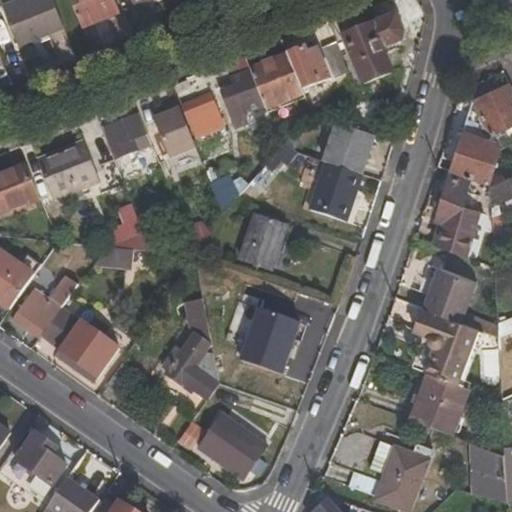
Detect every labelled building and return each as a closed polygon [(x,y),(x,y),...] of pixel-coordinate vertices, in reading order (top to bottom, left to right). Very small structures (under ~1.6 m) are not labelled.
[(21,48),(65,28),(53,0),(15,0),(2,5),(21,48)] [(121,12),(115,0),(72,0),(83,28),(121,12)] [(401,42),(403,32),(397,17),(344,37),(363,85),(395,72),(386,49),(401,42)] [(337,79),(350,74),(337,43),(325,48),(337,79)] [(311,52),(309,47),(288,56),(303,92),(334,80),(321,49),(311,52)] [(304,97),(303,92),(288,56),(250,70),(266,109),(267,111),(304,97)] [(266,109),(250,70),(245,57),(224,65),(233,88),(221,93),(235,130),(248,125),(245,116),(266,109)] [(507,141),(503,130),(511,126),(511,87),(510,84),(477,98),(500,145),(507,141)] [(210,93),(199,97),(200,101),(204,110),(215,105),(210,93)] [(502,152),(500,145),(477,98),(452,172),(490,185),(502,152)] [(215,105),(204,110),(200,101),(189,105),(193,115),(189,117),(195,134),(216,127),(219,134),(225,130),(215,105)] [(171,161),(192,153),(198,167),(204,166),(181,109),(155,118),(171,161)] [(143,138),(135,118),(103,131),(111,151),(143,138)] [(336,124),(322,162),(326,164),(363,177),(377,139),(336,124)] [(296,150),(302,141),(295,135),(289,142),(296,150)] [(298,155),(287,144),(283,149),(285,150),(298,155)] [(55,201),(101,183),(85,145),(39,163),(55,201)] [(285,150),(283,149),(270,164),(276,169),(282,163),(287,167),(298,155),(285,150)] [(310,211),(347,223),(363,177),(326,164),(310,211)] [(212,188),(204,166),(198,167),(195,169),(203,192),(212,188)] [(0,217),(39,200),(26,167),(0,177),(0,217)] [(435,222),(443,224),(436,245),(469,257),(481,211),(464,206),(470,182),(450,176),(435,222)] [(511,176),(494,185),(490,185),(492,206),(498,203),(511,196),(511,176)] [(504,233),(498,203),(492,206),(494,237),(504,233)] [(108,232),(114,247),(143,235),(133,207),(118,212),(124,226),(108,232)] [(242,260),(272,270),(287,229),(256,218),(242,260)] [(22,266),(0,249),(0,305),(9,312),(41,267),(29,258),(22,266)] [(163,260),(154,274),(175,288),(185,275),(163,260)] [(477,283),(436,270),(423,309),(429,312),(472,327),(499,337),(498,325),(466,313),(477,283)] [(37,291),(13,321),(39,339),(80,286),(68,277),(50,300),(37,291)] [(190,327),(208,324),(206,312),(203,301),(185,304),(190,327)] [(423,309),(414,331),(422,334),(429,312),(423,309)] [(429,343),(434,347),(425,371),(428,373),(452,381),(472,327),(429,312),(422,334),(429,337),(429,343)] [(60,353),(100,381),(122,348),(81,319),(73,331),(61,323),(48,342),(58,349),(60,353)] [(511,347),(511,330),(499,337),(500,353),(511,347)] [(182,388),(185,385),(208,403),(221,386),(214,352),(212,347),(196,334),(183,352),(176,348),(161,369),(168,373),(165,376),(182,388)] [(234,354),(233,348),(214,352),(221,386),(263,401),(270,382),(249,375),(238,370),(234,354)] [(258,350),(253,361),(249,375),(270,382),(279,357),(258,350)] [(249,375),(253,361),(234,354),(238,370),(249,375)] [(121,395),(136,375),(123,363),(108,385),(121,395)] [(452,381),(428,373),(412,420),(453,436),(469,388),(452,381)] [(0,450),(13,433),(0,423),(0,450)] [(257,439),(235,424),(221,444),(243,459),(257,439)] [(15,460),(55,490),(70,469),(44,450),(49,441),(35,432),(15,460)] [(254,468),(243,459),(221,444),(210,436),(198,451),(242,483),(254,468)] [(376,498),(411,511),(433,451),(417,443),(413,453),(380,440),(369,468),(385,474),(376,498)] [(482,456),(483,480),(507,479),(506,455),(482,456)] [(7,464),(0,474),(0,478),(23,493),(31,480),(7,464)] [(46,510),(49,511),(92,511),(100,501),(68,480),(46,510)] [(134,511),(106,494),(100,501),(92,511),(134,511)] [(345,511),(331,496),(313,511),(345,511)]
